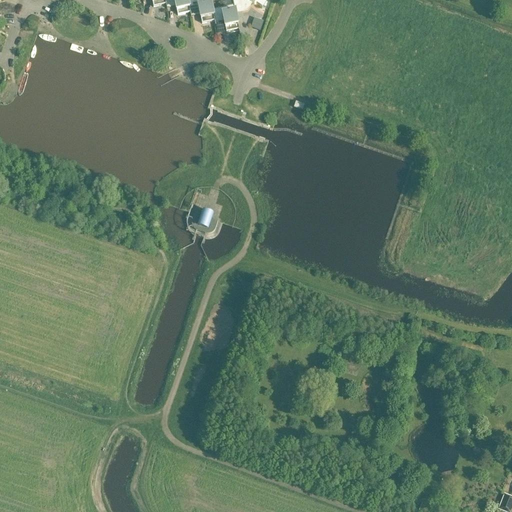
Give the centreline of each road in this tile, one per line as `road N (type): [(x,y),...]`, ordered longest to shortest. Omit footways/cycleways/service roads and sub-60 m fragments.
road 1 (residential): [(240,83),(226,60),(195,40),(77,0)]
road 2 (residential): [(414,102),(389,105),(257,56)]
road 3 (residential): [(414,102),(449,147),(448,217)]
